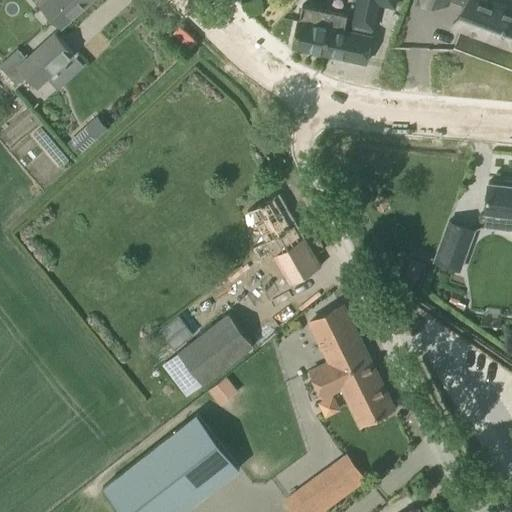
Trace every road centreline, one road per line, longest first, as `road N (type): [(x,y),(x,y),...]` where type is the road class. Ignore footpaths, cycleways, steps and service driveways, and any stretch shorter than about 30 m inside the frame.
road 1 (unclassified): [(468,511),(301,153),(316,96)]
road 2 (tertiary): [(511,129),(316,96)]
road 3 (tertiary): [(316,96),(225,43),(181,0)]
